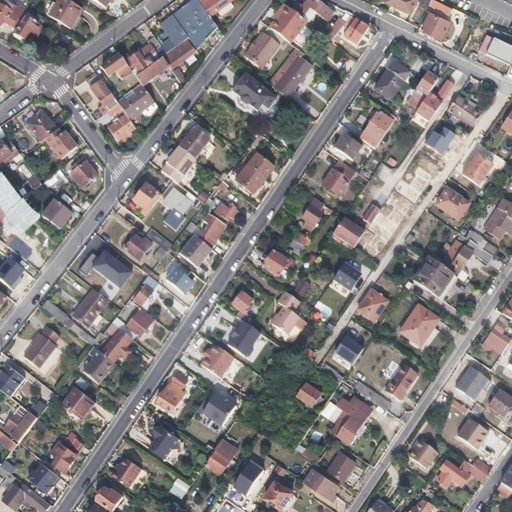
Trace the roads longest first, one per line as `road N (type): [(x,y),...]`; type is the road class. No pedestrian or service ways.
road 1 (residential): [(393,28),(63,511)]
road 2 (residential): [(351,511),(511,274)]
road 3 (residential): [(260,0),(124,177)]
road 4 (residential): [(384,264),(505,84)]
road 5 (residential): [(124,177),(0,340)]
road 6 (residential): [(157,0),(49,80)]
road 7 (residential): [(393,28),(505,84)]
road 8 (residential): [(49,80),(124,177)]
